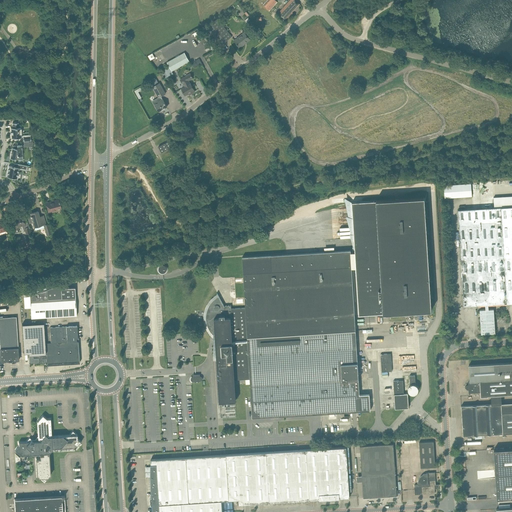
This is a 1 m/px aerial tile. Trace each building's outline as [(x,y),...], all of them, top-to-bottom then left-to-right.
[(275,0),(268,0),(263,6),(268,11),(277,1),(275,0)] [(292,12),(300,4),(295,0),(290,0),(285,6),(292,12)] [(278,13),(286,21),(293,13),(292,12),(285,6),(278,13)] [(206,28),(220,46),(231,36),(217,19),(206,28)] [(250,40),(250,39),(247,35),(244,32),(234,40),(240,47),(245,44),(244,43),(249,39),(250,40)] [(160,71),(164,78),(170,74),(169,72),(172,71),(189,61),(184,52),(167,62),(169,66),(160,71)] [(180,79),(182,83),(183,83),(185,87),(181,88),(185,95),(190,92),(191,93),(195,91),(191,83),(190,84),(188,80),(193,78),(190,73),(186,75),(186,76),(180,79)] [(159,83),(153,86),(159,97),(165,93),(159,83)] [(139,92),(145,89),(143,86),(135,90),(139,99),(142,97),(139,92)] [(159,111),(167,107),(163,99),(159,101),(158,100),(154,102),(159,111)] [(15,123),(12,123),(13,128),(11,128),(11,132),(10,132),(11,134),(11,138),(21,137),(23,137),(24,141),(28,141),(31,141),(30,135),(21,135),(21,134),(22,134),(21,128),(21,127),(19,127),(19,123),(16,123),(16,122),(15,123)] [(168,141),(158,147),(161,153),(171,147),(170,146),(168,141)] [(13,148),(12,148),(10,158),(23,160),(22,145),(13,146),(13,148)] [(157,157),(153,150),(146,153),(150,161),(157,157)] [(15,163),(14,163),(13,167),(9,166),(7,177),(17,178),(19,168),(26,169),(27,166),(15,163)] [(471,184),(444,186),(445,197),(471,196),(471,184)] [(496,207),(458,210),(464,306),(485,304),(488,304),(511,302),(511,196),(495,197),(496,207)] [(356,268),(358,314),(431,310),(424,197),(376,200),(376,201),(352,202),(345,198),(349,217),(346,216),(348,223),(350,231),(351,234),(350,234),(355,252),(351,252),(352,268),(356,268)] [(54,202),(50,203),(50,202),(46,203),(49,213),(54,211),(54,210),(61,208),(59,203),(59,202),(59,201),(58,199),(54,201),(54,202)] [(30,213),(30,215),(34,227),(46,224),(44,220),(40,221),(38,211),(30,213)] [(24,228),(28,227),(27,223),(25,223),(24,220),(22,216),(16,218),(15,216),(11,217),(12,218),(11,218),(12,223),(13,228),(22,225),(23,229),(24,229),(24,228)] [(50,223),(45,224),(48,234),(53,233),(50,223)] [(211,333),(212,334),(213,335),(213,339),(215,339),(219,402),(225,401),(225,404),(230,404),(230,401),(235,401),(234,380),(250,379),(252,418),(360,411),(371,410),(370,394),(359,394),(352,268),(351,252),(350,250),(242,257),(245,308),(231,308),(231,305),(224,305),(219,296),(218,297),(217,297),(216,298),(215,298),(214,299),(214,300),(213,300),(212,302),(211,303),(210,304),(210,305),(209,306),(208,307),(208,308),(207,309),(207,310),(207,312),(206,312),(206,314),(206,315),(206,316),(206,317),(206,319),(206,320),(206,321),(207,323),(207,324),(207,325),(208,326),(208,328),(209,328),(209,329),(210,331),(211,332),(211,333)] [(163,274),(164,274),(166,273),(166,272),(167,271),(168,270),(168,268),(167,267),(167,266),(166,265),(165,264),(164,264),(162,264),(161,264),(160,265),(159,265),(158,266),(158,268),(158,269),(158,271),(158,272),(159,273),(160,273),(162,274),(163,274)] [(30,295),(30,296),(24,296),(25,304),(30,304),(31,318),(76,316),(74,287),(63,288),(63,283),(30,295)] [(488,309),(488,304),(485,304),(486,309),(480,310),(481,334),(495,333),(494,309),(488,309)] [(0,361),(19,360),(16,317),(0,317),(0,361)] [(50,327),(51,343),(77,341),(76,338),(78,338),(77,326),(50,327)] [(43,350),(42,341),(32,342),(33,354),(29,355),(29,363),(39,363),(39,359),(46,358),(45,350),(43,350)] [(78,341),(77,341),(51,343),(45,343),(45,350),(46,358),(47,358),(47,365),(79,362),(78,341)] [(385,371),(392,371),(391,354),(381,354),(381,362),(382,372),(385,371)] [(511,362),(469,365),(470,381),(468,381),(468,384),(467,384),(465,387),(467,389),(468,389),(468,392),(469,392),(480,391),(481,396),(488,396),(488,395),(498,395),(511,394),(511,362)] [(191,381),(191,382),(192,382),(192,381),(193,381),(194,381),(194,382),(199,382),(199,381),(200,381),(201,381),(202,380),(202,379),(202,378),(202,377),(201,377),(201,376),(200,376),(200,374),(193,374),(193,376),(192,377),(191,376),(190,377),(190,378),(190,379),(190,380),(190,381),(191,381)] [(393,381),(394,394),(395,409),(409,408),(408,393),(404,394),(403,380),(393,381)] [(500,403),(461,406),(463,436),(511,432),(511,411),(500,412),(500,403)] [(44,481),(48,476),(50,476),(49,452),(52,448),(74,447),(76,448),(81,442),(77,439),(77,435),(73,431),(69,435),(51,436),(50,418),(46,419),(42,415),(37,421),(39,423),(40,436),(35,441),(33,441),(29,438),(26,442),(18,442),(19,446),(15,450),(21,456),(23,453),(39,452),(39,458),(36,458),(37,477),(39,477),(44,481)] [(435,467),(433,441),(419,442),(421,467),(435,467)] [(360,446),(363,498),(397,496),(393,444),(360,446)] [(349,497),(346,447),(151,459),(153,497),(150,497),(151,505),(154,505),(153,511),(222,511),(221,500),(239,499),(239,504),(319,499),(319,500),(340,498),(349,497)] [(511,497),(511,448),(494,449),(497,499),(511,497)] [(132,472),(133,504),(139,504),(139,499),(140,499),(140,497),(142,497),(141,489),(140,490),(140,484),(138,484),(138,478),(134,478),(134,472),(132,472)] [(423,474),(420,476),(418,480),(418,481),(418,484),(414,485),(415,494),(420,494),(420,493),(422,493),(422,494),(428,493),(428,492),(429,492),(429,493),(435,493),(435,488),(438,485),(438,484),(439,484),(436,484),(435,472),(429,472),(428,472),(428,473),(423,474)] [(64,495),(13,499),(14,511),(61,511),(61,501),(64,495)]
